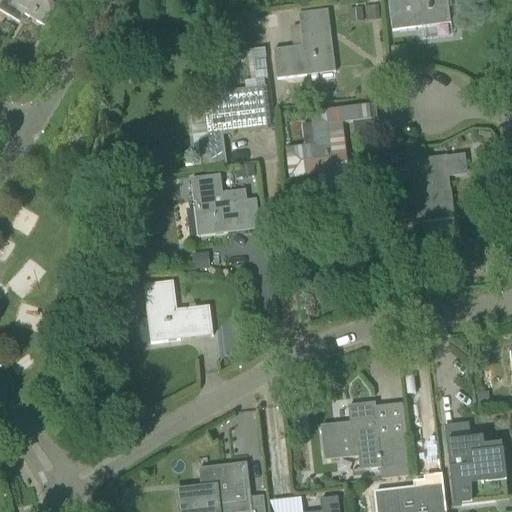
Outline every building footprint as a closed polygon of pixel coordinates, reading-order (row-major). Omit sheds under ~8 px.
[(2,0),(0,4),(0,12),(18,24),(23,15),(44,28),(60,0),(2,0)] [(409,0),(388,3),(391,32),(450,25),(446,0),(409,0)] [(378,8),(365,9),(367,22),(379,20),(378,8)] [(273,51),(277,81),(335,74),(327,12),(307,14),(298,15),(302,48),(273,51)] [(279,28),(278,13),(264,14),(266,29),(279,28)] [(402,48),(388,49),(389,63),(403,62),(402,48)] [(266,80),(264,62),(252,63),(254,82),(266,80)] [(198,79),(202,117),(204,137),(203,137),(201,138),(199,139),(198,141),(197,143),(197,145),(200,169),(225,165),(222,135),(267,129),(263,100),(262,88),(229,92),(227,75),(198,79)] [(279,96),(276,100),(277,105),(281,107),(285,107),(288,103),(287,98),(283,95),(279,96)] [(348,183),(343,143),(339,144),(337,125),(370,121),(369,107),(319,113),(310,114),(311,125),(301,126),(304,148),(285,150),(288,180),(317,177),(319,187),(348,183)] [(420,193),(391,197),(393,208),(395,227),(454,220),(446,158),(416,162),(420,193)] [(253,166),(233,169),(235,180),(254,178),(253,166)] [(380,172),(369,173),(370,186),(381,185),(380,172)] [(392,172),(383,174),(385,187),(394,186),(392,172)] [(190,181),(195,219),(197,239),(259,231),(256,201),(246,203),(244,192),(222,194),(220,177),(190,181)] [(207,255),(190,256),(192,272),(208,270),(207,255)] [(57,285),(58,295),(68,293),(67,283),(57,285)] [(147,326),(150,345),(212,338),(209,308),(176,312),(173,283),(143,287),(147,326)] [(97,387),(83,412),(106,425),(120,401),(97,387)] [(487,394),(477,395),(478,407),(488,406),(487,394)] [(349,425),(320,428),(324,462),(344,460),(358,458),(359,472),(380,470),(381,482),(409,478),(404,437),(378,440),(374,405),(348,408),(349,425)] [(494,504),(491,485),(505,483),(501,446),(484,448),(483,440),(460,443),(458,428),(444,429),(453,508),(494,504)] [(214,490),(216,511),(264,511),(263,503),(250,504),(246,465),(198,470),(201,491),(214,490)] [(394,484),(374,486),(375,494),(395,492),(394,484)] [(374,494),(375,511),(432,511),(429,488),(395,492),(375,494),(374,494)] [(338,511),(337,499),(320,501),(320,511),(338,511)]
